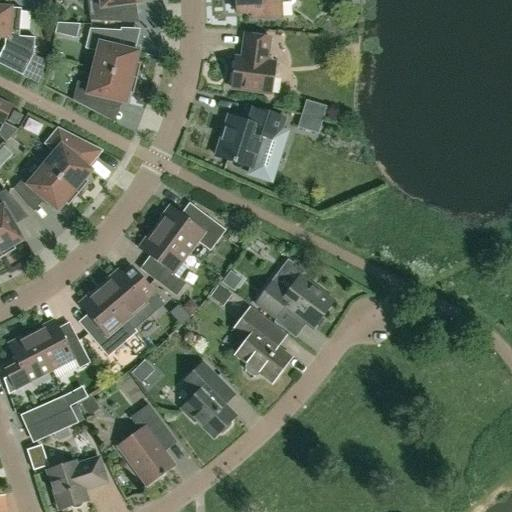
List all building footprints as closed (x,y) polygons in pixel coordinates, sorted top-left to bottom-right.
[(121,23),(118,6),(141,3),(140,0),(94,0),(88,1),(90,21),(121,23)] [(236,0),(236,1),(237,14),(251,13),(251,19),(281,18),(281,3),(288,3),(290,0),(236,0)] [(19,37),(21,9),(0,7),(0,37),(5,38),(4,46),(0,54),(0,64),(23,76),(34,55),(35,38),(19,37)] [(137,79),(140,64),(136,63),(139,52),(117,47),(120,31),(90,29),(85,49),(97,52),(93,69),(137,79)] [(266,63),(270,38),(245,35),(242,59),(235,58),(231,88),(271,94),(273,78),(279,74),(274,68),(275,64),(266,63)] [(133,95),(137,79),(93,69),(89,85),(77,83),(73,101),(100,115),(104,99),(126,104),(129,94),(133,95)] [(0,123),(2,125),(12,107),(0,100),(0,123)] [(306,102),(302,116),(322,120),(325,108),(306,102)] [(229,117),(216,157),(252,169),(262,137),(277,142),(284,119),(251,108),(247,123),(229,117)] [(18,125),(23,116),(14,112),(9,121),(18,125)] [(322,120),(302,116),(298,129),(317,135),(322,120)] [(19,131),(4,124),(0,129),(0,137),(5,143),(19,131)] [(78,194),(88,182),(85,180),(92,171),(75,156),(85,144),(58,130),(46,144),(55,152),(44,165),(78,194)] [(78,194),(44,165),(27,185),(21,181),(14,189),(30,208),(40,197),(57,212),(65,204),(68,206),(78,194)] [(0,254),(2,258),(16,250),(14,246),(23,241),(12,221),(25,214),(5,190),(0,193),(0,254)] [(188,221),(169,206),(162,217),(164,218),(156,229),(189,254),(197,242),(210,251),(225,231),(197,210),(188,221)] [(189,254),(156,229),(148,240),(145,238),(138,249),(157,263),(147,275),(176,297),(186,284),(179,278),(187,267),(182,263),(189,254)] [(130,266),(121,274),(118,270),(108,278),(110,281),(100,289),(126,321),(137,333),(137,332),(135,330),(136,328),(136,327),(162,304),(142,280),(130,266)] [(230,272),(221,284),(232,293),(241,281),(230,272)] [(310,286),(300,277),(289,291),(283,292),(271,283),(256,303),(276,318),(285,307),(313,328),(333,302),(322,294),(322,291),(314,284),(310,286)] [(210,297),(223,306),(230,296),(218,286),(210,297)] [(126,321),(100,289),(90,298),(88,296),(78,304),(93,322),(84,330),(108,357),(137,333),(126,321)] [(184,312),(190,317),(198,308),(192,303),(184,312)] [(272,382),(290,359),(276,349),(284,337),(249,311),(234,331),(244,338),(245,345),(237,355),(247,363),(245,367),(245,372),(253,377),(258,377),(260,373),(272,382)] [(65,341),(54,320),(43,326),(44,329),(32,335),(51,371),(74,359),(79,369),(90,363),(75,336),(65,341)] [(51,371),(32,335),(20,341),(19,339),(7,345),(16,362),(10,365),(14,374),(11,376),(15,390),(51,371)] [(231,421),(235,417),(223,406),(233,396),(202,364),(184,382),(193,391),(193,398),(182,409),(194,422),(197,420),(214,438),(218,434),(222,434),(231,426),(231,421)] [(71,409),(65,397),(40,407),(46,420),(71,409)] [(81,404),(89,416),(99,409),(92,398),(81,404)] [(161,478),(166,474),(164,473),(173,466),(152,437),(165,428),(148,405),(130,419),(140,432),(119,447),(147,486),(160,476),(161,478)] [(34,444),(78,424),(71,409),(46,420),(26,429),(34,444)] [(43,456),(40,446),(27,451),(30,460),(43,456)] [(107,483),(99,459),(76,466),(75,463),(47,471),(60,510),(70,507),(71,507),(74,509),(78,509),(81,506),(83,503),(87,501),(84,490),(107,483)]
